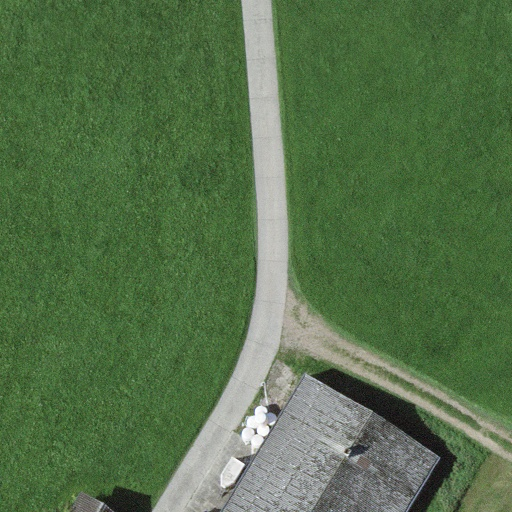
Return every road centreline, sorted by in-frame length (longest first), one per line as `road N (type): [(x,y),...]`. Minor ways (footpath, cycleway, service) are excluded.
road 1 (unclassified): [(275,0),(302,329),(186,511)]
road 2 (track): [(302,329),(511,449)]
